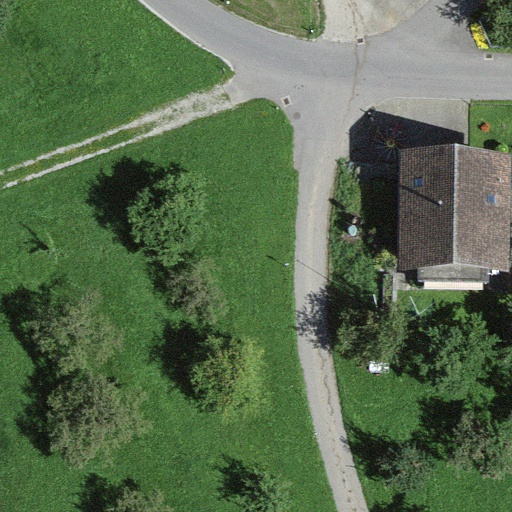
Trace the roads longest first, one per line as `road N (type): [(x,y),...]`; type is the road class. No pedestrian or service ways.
road 1 (track): [(353,511),(312,335),(319,181),(337,79),(268,88),(0,181)]
road 2 (unclassified): [(172,0),(256,52),(337,79)]
road 3 (unclassified): [(337,79),(511,77)]
road 4 (residential): [(337,79),(470,0)]
